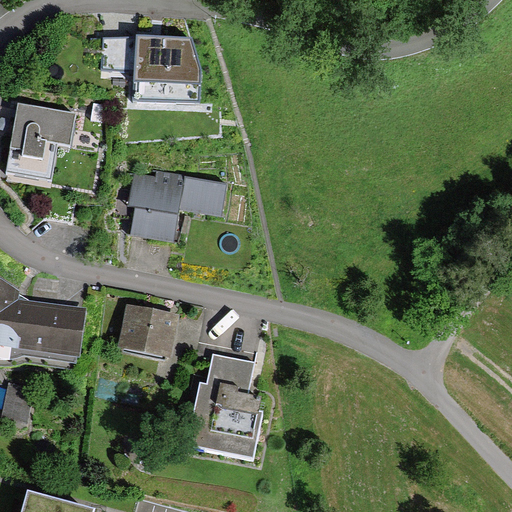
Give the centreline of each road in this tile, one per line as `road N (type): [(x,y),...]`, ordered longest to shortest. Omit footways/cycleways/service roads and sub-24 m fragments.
road 1 (residential): [(0,221),(26,248),(61,264),(283,310),(384,348),(511,474)]
road 2 (residential): [(487,0),(451,30),(375,47),(152,0)]
